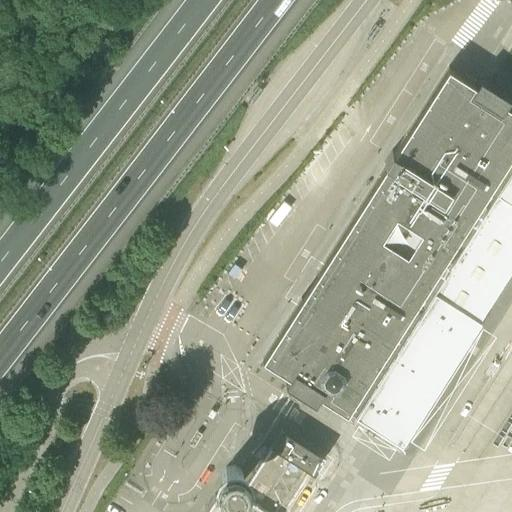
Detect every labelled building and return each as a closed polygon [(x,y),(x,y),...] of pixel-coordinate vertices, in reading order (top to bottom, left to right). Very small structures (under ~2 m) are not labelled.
[(511,85),(507,82),(508,80),(496,72),(490,81),(481,75),(476,82),(449,65),(395,150),(393,149),(385,161),(392,166),(372,196),(367,193),(353,216),(358,219),(348,235),(343,232),(302,296),(307,300),(302,307),(297,304),(287,319),(293,322),(282,338),(277,335),(261,360),(287,377),(284,380),(315,400),(320,392),(348,410),(403,445),(481,321),(479,320),(511,268),(511,85)] [(315,470),(325,453),(283,426),(272,443),(311,468),(315,470)] [(272,443),(251,476),(289,501),(311,468),(272,443)] [(251,476),(251,471),(249,467),(245,462),(240,459),(236,458),(233,458),(226,459),(220,463),(216,469),(215,476),(217,483),(221,489),(227,493),(235,494),(242,492),(247,488),(250,483),(251,476)] [(282,511),(289,501),(251,476),(250,483),(247,488),(242,492),(234,504),(215,493),(203,511),(282,511)]
